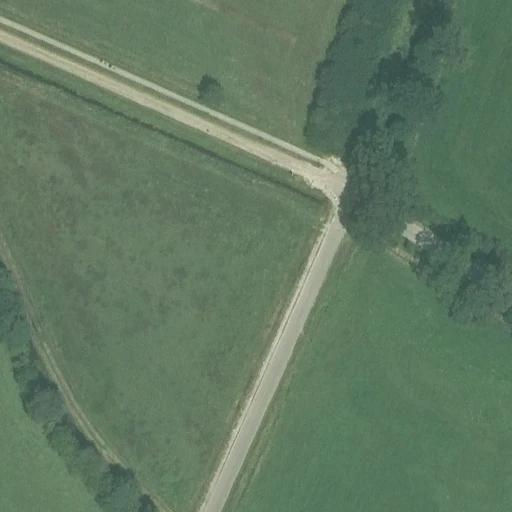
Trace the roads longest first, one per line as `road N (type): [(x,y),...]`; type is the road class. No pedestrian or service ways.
road 1 (track): [(349,193),(0,39)]
road 2 (unclassified): [(213,511),(349,193)]
road 3 (unclassified): [(511,297),(349,193)]
